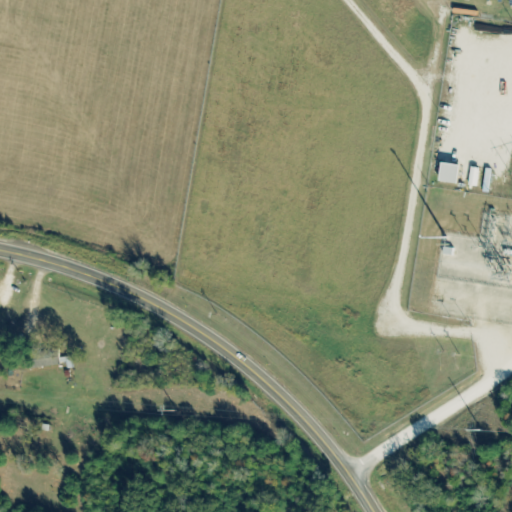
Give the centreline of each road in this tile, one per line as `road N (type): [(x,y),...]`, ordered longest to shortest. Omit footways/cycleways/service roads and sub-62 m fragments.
road 1 (secondary): [(0,248),(91,274),(213,338),(271,386),(352,474),(374,511)]
road 2 (residential): [(511,365),(352,474)]
